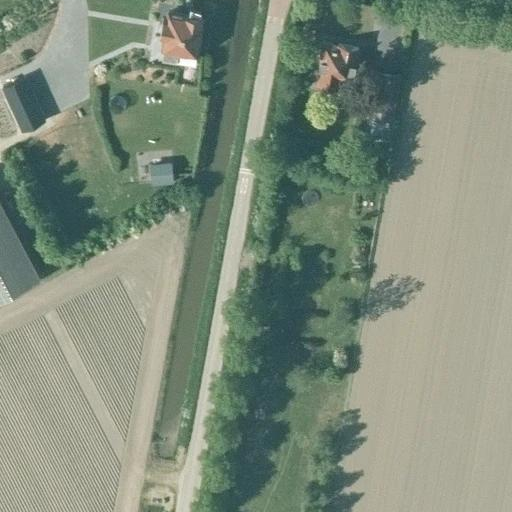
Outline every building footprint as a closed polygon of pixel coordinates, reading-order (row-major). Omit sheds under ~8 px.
[(161,16),(157,37),(164,38),(162,48),(163,48),(161,60),(176,62),(178,50),(197,53),(203,18),(200,17),(198,14),(191,13),(187,15),(168,12),(167,17),(161,16)] [(354,84),(360,50),(323,42),(321,55),(317,55),(316,63),(319,63),(316,84),(337,88),(339,81),(354,84)] [(394,120),(401,73),(372,69),(365,115),(394,120)] [(24,76),(2,86),(22,130),(44,120),(24,76)] [(52,88),(62,113),(89,103),(79,77),(52,88)] [(292,81),(289,93),(297,95),(299,83),(292,81)] [(335,96),(344,115),(358,109),(349,89),(335,96)] [(171,163),(150,164),(151,183),(172,182),(171,163)] [(0,298),(40,277),(0,199),(0,298)]
